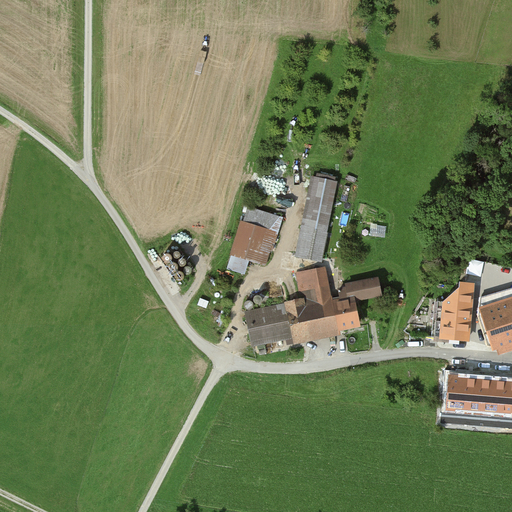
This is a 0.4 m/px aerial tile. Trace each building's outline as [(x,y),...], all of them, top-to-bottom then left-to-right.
[(342,184),(314,178),(298,259),(325,265),(342,184)] [(285,220),(250,209),(246,223),(243,222),(228,272),(250,278),(254,265),(270,270),(285,220)] [(471,259),(468,273),(483,276),(485,262),(471,259)] [(304,302),(247,314),(254,349),(296,340),(298,347),(366,332),(361,305),(388,300),(384,280),(340,289),(342,301),(336,302),(329,269),(299,275),(304,302)] [(443,299),(439,299),(436,335),(469,339),(474,281),(461,280),(461,283),(443,299)] [(511,296),(481,306),(498,356),(511,351),(511,296)] [(511,379),(449,375),(447,411),(511,415),(511,379)]
